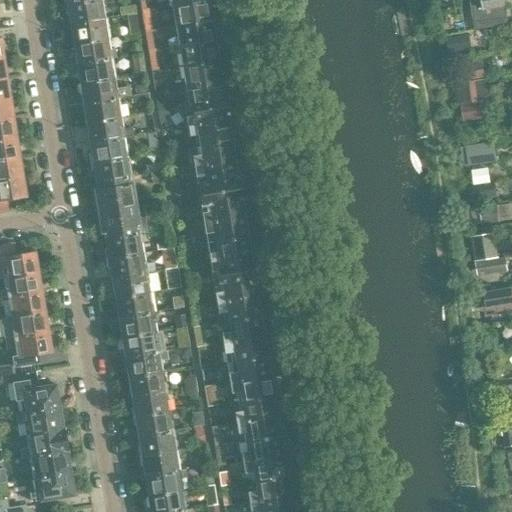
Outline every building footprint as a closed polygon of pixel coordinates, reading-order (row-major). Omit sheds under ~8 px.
[(69,17),(70,25),(103,20),(100,0),(64,6),(66,14),(69,17)] [(511,0),(481,0),(485,16),(473,18),(475,30),(509,24),(506,6),(511,4),(511,0)] [(173,7),(176,26),(215,20),(214,13),(210,13),(208,1),(173,7)] [(123,17),(124,16),(135,15),(134,6),(121,8),(123,17)] [(139,35),(137,23),(135,15),(124,16),(128,36),(139,35)] [(70,25),(73,45),(107,40),(103,20),(70,25)] [(176,26),(180,46),(215,40),(213,28),(217,27),(215,20),(176,26)] [(73,45),(77,65),(110,59),(107,40),(73,45)] [(180,46),(183,66),(218,60),(215,40),(180,46)] [(142,54),(140,43),(134,44),(130,50),(131,56),(142,54)] [(135,76),(145,74),(142,54),(132,56),(135,76)] [(77,65),(80,85),(113,79),(110,59),(77,65)] [(183,66),(186,85),(221,80),(218,60),(183,66)] [(0,99),(8,98),(5,79),(0,79),(0,99)] [(80,85),(83,104),(116,99),(131,96),(129,86),(115,89),(113,79),(80,85)] [(186,85),(189,106),(228,99),(228,98),(224,99),(221,80),(186,85)] [(136,96),(148,93),(147,83),(134,85),(136,96)] [(132,103),(149,100),(148,93),(136,96),(131,96),(132,103)] [(0,99),(0,119),(11,118),(8,98),(0,99)] [(83,104),(86,124),(120,119),(116,99),(83,104)] [(185,106),(188,126),(228,120),(227,114),(230,113),(228,99),(189,106),(185,106)] [(0,139),(15,138),(11,118),(0,119),(0,139)] [(86,124),(89,143),(123,138),(133,136),(131,127),(121,128),(120,119),(86,124)] [(188,126),(192,146),(231,139),(228,120),(188,126)] [(150,154),(158,153),(155,133),(147,134),(150,154)] [(0,159),(18,157),(15,138),(0,139),(0,159)] [(89,154),(90,164),(126,158),(123,138),(89,143),(91,151),(89,154)] [(192,146),(195,166),(234,159),(231,139),(192,146)] [(0,159),(0,179),(21,176),(18,157),(0,159)] [(94,174),(96,183),(129,177),(126,158),(90,164),(91,172),(94,174)] [(195,166),(199,194),(242,187),(241,176),(237,176),(234,159),(195,166)] [(148,174),(150,174),(161,172),(160,164),(147,166),(148,174)] [(152,185),(163,183),(161,172),(150,174),(152,185)] [(21,176),(0,179),(0,213),(7,212),(5,200),(24,197),(21,176)] [(93,189),(97,211),(134,205),(129,177),(96,183),(97,189),(93,189)] [(200,199),(204,222),(243,216),(240,199),(244,198),(243,192),(242,187),(199,194),(200,199)] [(176,218),(188,216),(186,204),(174,206),(176,218)] [(104,233),(105,239),(138,234),(146,232),(143,212),(135,213),(134,209),(134,205),(97,211),(97,215),(100,234),(104,233)] [(204,222),(207,243),(246,236),(243,216),(204,222)] [(104,250),(105,260),(142,254),(138,234),(105,239),(106,247),(104,250)] [(207,243),(210,262),(250,256),(246,236),(207,243)] [(0,266),(1,267),(3,278),(37,272),(33,252),(14,255),(12,243),(0,245),(0,266)] [(110,270),(111,279),(145,273),(154,271),(153,263),(143,264),(142,254),(105,260),(107,268),(110,270)] [(210,262),(214,283),(257,276),(254,261),(251,262),(250,256),(210,262)] [(505,259),(481,263),(483,275),(498,272),(506,268),(505,259)] [(0,298),(6,298),(40,292),(37,272),(3,278),(5,290),(0,290),(0,298)] [(111,279),(115,299),(148,293),(145,273),(111,279)] [(187,287),(198,285),(196,274),(185,275),(187,287)] [(214,283),(217,303),(256,296),(253,277),(257,277),(257,276),(214,283)] [(169,290),(180,288),(178,277),(167,278),(169,290)] [(485,293),(487,308),(511,304),(509,289),(485,293)] [(6,298),(10,317),(43,312),(40,292),(6,298)] [(115,299),(118,318),(151,313),(148,293),(115,299)] [(217,303),(220,323),(259,316),(256,296),(217,303)] [(172,310),(183,308),(182,298),(171,300),(172,310)] [(0,318),(0,323),(2,339),(46,332),(43,312),(10,317),(0,318)] [(118,318),(121,338),(155,333),(151,313),(118,318)] [(220,323),(223,343),(263,336),(259,316),(220,323)] [(175,329),(186,328),(185,318),(174,319),(175,329)] [(46,332),(2,339),(4,349),(15,348),(16,356),(11,357),(12,367),(38,363),(37,354),(50,352),(46,332)] [(121,338),(124,358),(158,352),(155,333),(121,338)] [(223,343),(227,363),(270,356),(269,349),(265,349),(263,336),(223,343)] [(179,349),(189,347),(188,339),(177,340),(179,349)] [(185,361),(192,360),(189,347),(179,349),(180,357),(185,361)] [(124,358),(128,377),(161,372),(158,352),(124,358)] [(227,363),(230,383),(269,376),(267,363),(271,362),(270,356),(227,363)] [(0,366),(0,377),(13,375),(12,365),(0,366)] [(128,377),(131,397),(164,392),(161,372),(128,377)] [(185,388),(196,387),(194,376),(188,377),(184,382),(185,388)] [(230,383),(233,402),(272,396),(269,376),(230,383)] [(18,400),(21,414),(57,408),(53,386),(28,390),(27,381),(11,384),(13,392),(14,401),(18,400)] [(192,398),(198,397),(196,387),(185,388),(186,395),(192,398)] [(129,408),(131,417),(168,411),(164,392),(131,397),(132,405),(129,408)] [(233,402),(236,422),(275,416),(272,396),(233,402)] [(22,423),(24,436),(63,429),(61,429),(57,408),(21,414),(14,415),(15,424),(22,423)] [(136,428),(137,436),(171,431),(168,411),(131,417),(132,426),(136,428)] [(194,427),(202,426),(201,415),(192,416),(194,427)] [(236,422),(239,442),(282,435),(281,429),(278,429),(275,416),(236,422)] [(511,446),(511,421),(500,424),(504,447),(511,446)] [(202,426),(194,427),(197,447),(206,445),(202,426)] [(24,436),(28,457),(66,451),(63,429),(24,436)] [(136,447),(138,457),(174,451),(171,431),(137,436),(138,444),(136,447)] [(239,442),(243,462),(282,456),(280,442),(284,442),(282,435),(239,442)] [(28,457),(32,479),(68,473),(65,452),(66,451),(28,457)] [(142,467),(144,476),(177,470),(174,451),(138,457),(139,465),(142,467)] [(243,462),(246,482),(285,476),(282,456),(243,462)] [(144,476),(147,495),(180,490),(179,479),(186,478),(185,469),(177,470),(144,476)] [(203,486),(212,485),(210,472),(204,473),(200,481),(201,487),(203,486)] [(219,486),(229,485),(227,472),(217,474),(219,486)] [(68,473),(32,479),(34,492),(30,493),(31,502),(72,495),(68,473)] [(246,482),(249,502),(288,495),(285,476),(246,482)] [(212,485),(203,486),(206,506),(207,506),(215,505),(214,498),(212,485)] [(147,495),(149,511),(170,511),(184,510),(180,490),(147,495)] [(249,502),(250,511),(294,511),(294,508),(290,508),(288,495),(249,502)]
